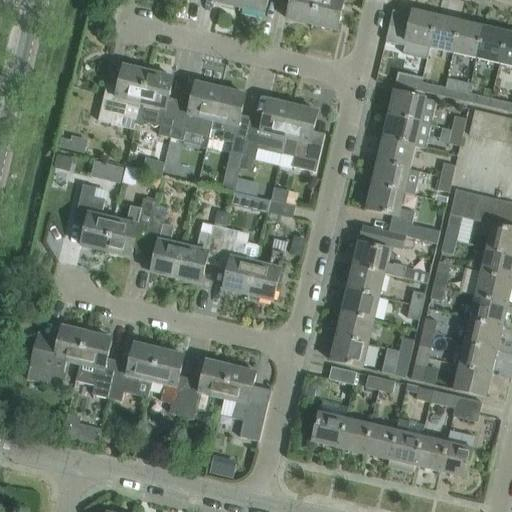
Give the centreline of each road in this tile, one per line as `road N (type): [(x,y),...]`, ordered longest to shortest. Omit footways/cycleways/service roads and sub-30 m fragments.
road 1 (residential): [(293,350),(356,80)]
road 2 (residential): [(293,350),(46,289)]
road 3 (residential): [(356,80),(110,20)]
road 4 (residential): [(258,506),(79,463)]
road 5 (residential): [(258,506),(293,350)]
road 6 (tertiary): [(0,149),(36,0)]
